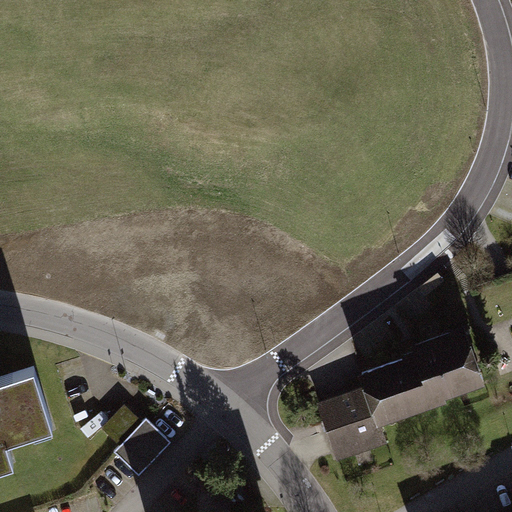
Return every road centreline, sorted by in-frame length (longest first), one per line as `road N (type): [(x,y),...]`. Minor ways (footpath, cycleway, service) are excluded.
road 1 (residential): [(228,404),(461,218),(485,176),(505,112),(505,59),(487,0)]
road 2 (residential): [(0,312),(124,342),(228,404)]
road 3 (residential): [(228,404),(316,511)]
